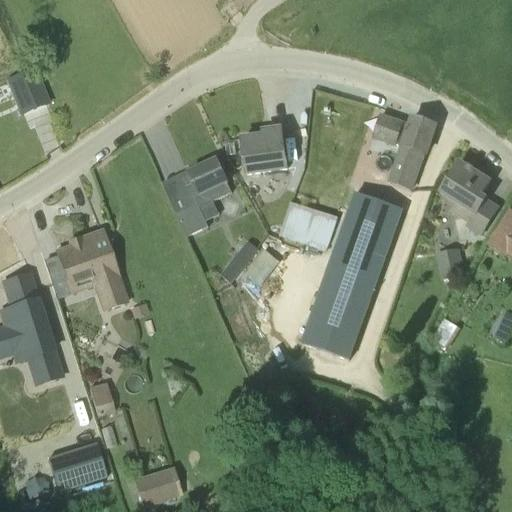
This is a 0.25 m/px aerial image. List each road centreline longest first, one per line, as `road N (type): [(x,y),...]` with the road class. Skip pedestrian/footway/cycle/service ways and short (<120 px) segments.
road 1 (residential): [(511,172),(386,78),(289,58),(238,60)]
road 2 (residential): [(0,206),(76,164),(137,114),(238,60)]
